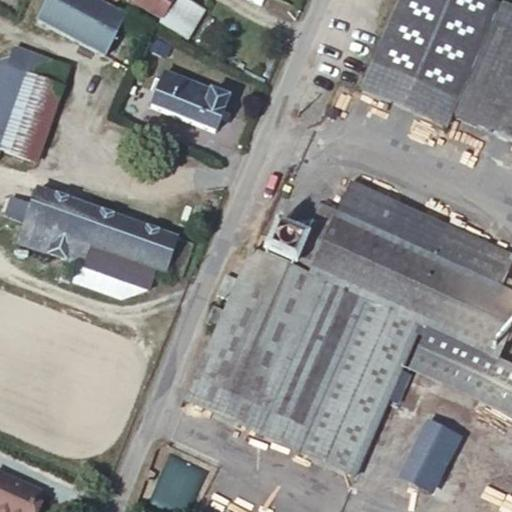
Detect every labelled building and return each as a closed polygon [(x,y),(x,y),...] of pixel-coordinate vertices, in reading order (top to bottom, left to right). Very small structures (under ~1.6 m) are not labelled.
[(114,14),(88,0),(37,0),(27,19),(92,55),(114,14)] [(114,0),(146,16),(156,0),(114,0)] [(170,0),(156,0),(146,16),(144,21),(173,40),(188,11),(170,0)] [(488,5),(476,0),(398,0),(361,89),(439,122),(488,5)] [(511,140),(511,15),(497,9),(451,114),(511,140)] [(23,59),(16,80),(44,89),(51,70),(23,59)] [(0,127),(16,80),(0,74),(0,127)] [(187,99),(192,84),(173,78),(167,93),(152,86),(150,99),(156,100),(150,118),(213,142),(223,112),(187,99)] [(16,80),(0,127),(30,137),(44,89),(16,80)] [(228,97),(192,84),(187,99),(223,112),(222,110),(228,97)] [(30,137),(0,127),(0,156),(21,164),(30,137)] [(511,243),(351,170),(339,199),(511,276),(511,268),(507,267),(511,254),(511,243)] [(35,193),(15,249),(80,272),(87,252),(162,279),(174,244),(35,193)] [(308,267),(335,207),(316,199),(290,259),(308,267)] [(511,276),(339,199),(335,207),(511,285),(511,276)] [(511,302),(511,285),(335,207),(308,267),(343,282),(415,316),(427,322),(489,351),(511,302)] [(343,282),(308,267),(290,259),(247,242),(182,394),(343,472),(415,316),(343,282)] [(511,375),(511,360),(489,351),(427,322),(415,347),(506,389),(511,375)] [(400,488),(437,501),(459,440),(421,426),(400,488)] [(0,511),(24,511),(33,491),(0,475),(0,511)]
